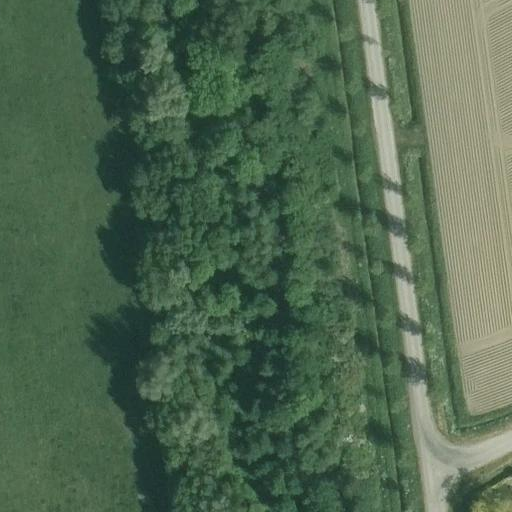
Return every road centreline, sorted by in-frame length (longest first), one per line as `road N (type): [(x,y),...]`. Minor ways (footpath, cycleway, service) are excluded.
road 1 (track): [(260,0),(317,511)]
road 2 (unclassified): [(430,469),(366,0)]
